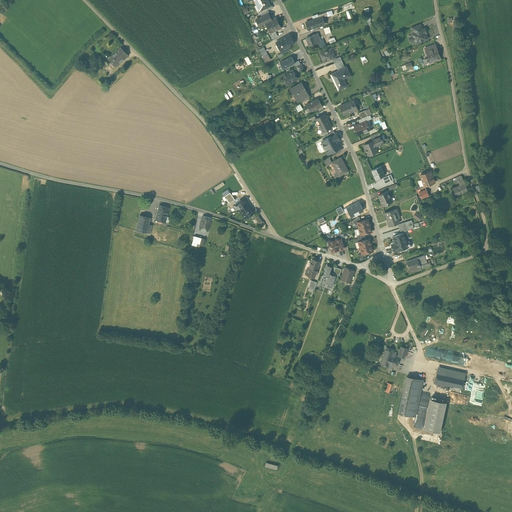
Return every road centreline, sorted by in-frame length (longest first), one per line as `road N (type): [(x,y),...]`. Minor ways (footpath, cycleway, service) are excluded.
road 1 (residential): [(392,283),(480,253),(488,240),(435,0)]
road 2 (unclassified): [(84,0),(206,123),(278,238)]
road 3 (residential): [(279,0),(354,156),(392,283)]
road 4 (track): [(359,267),(272,485),(327,511)]
road 5 (unclassified): [(0,163),(169,201),(278,238)]
road 6 (track): [(415,511),(413,442),(427,362)]
